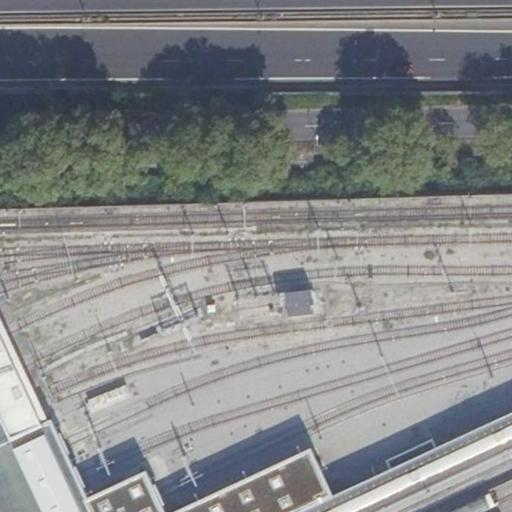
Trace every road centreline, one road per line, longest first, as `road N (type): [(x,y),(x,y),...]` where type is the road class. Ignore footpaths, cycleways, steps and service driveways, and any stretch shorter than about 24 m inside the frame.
road 1 (tertiary): [(0,134),(511,126)]
road 2 (motorway): [(0,56),(511,56)]
